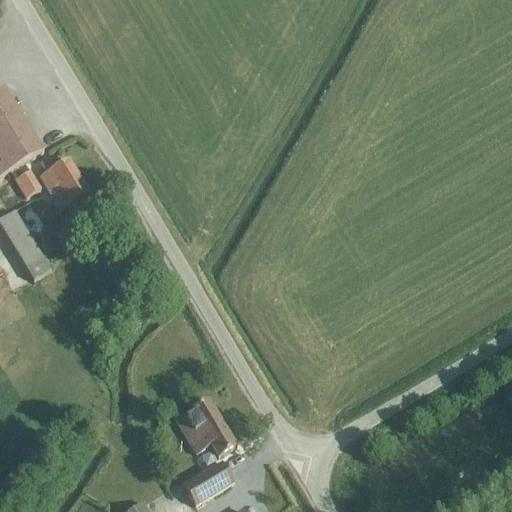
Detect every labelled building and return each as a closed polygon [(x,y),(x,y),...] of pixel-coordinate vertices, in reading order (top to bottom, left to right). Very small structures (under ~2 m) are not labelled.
[(26,203),(40,194),(24,168),(43,156),(3,93),(0,95),(0,183),(10,177),(26,203)] [(59,217),(89,200),(68,164),(54,172),(50,165),(40,171),(44,178),(38,182),(59,217)] [(49,277),(42,265),(14,217),(0,225),(0,234),(31,287),(49,277)] [(217,462),(235,451),(207,405),(175,424),(195,457),(209,449),(217,462)] [(194,511),(233,487),(221,467),(202,478),(207,486),(186,499),(194,511)]
